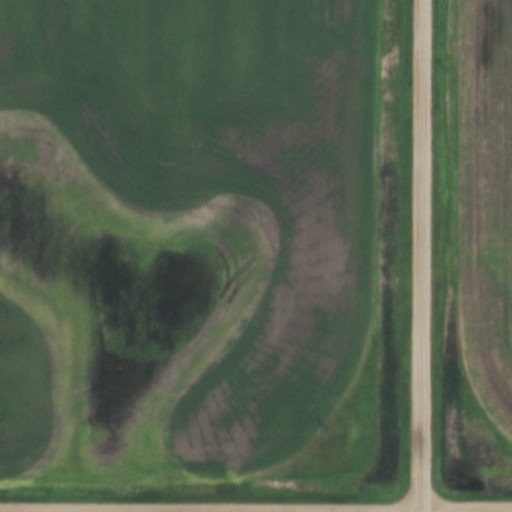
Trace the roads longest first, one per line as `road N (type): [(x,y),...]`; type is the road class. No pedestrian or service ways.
road 1 (residential): [(420,511),(422,0)]
road 2 (residential): [(511,505),(0,505)]
